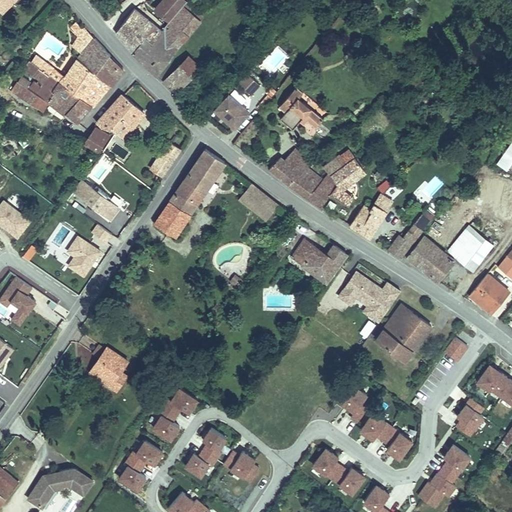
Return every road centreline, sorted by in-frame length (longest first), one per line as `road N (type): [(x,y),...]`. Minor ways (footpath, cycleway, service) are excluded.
road 1 (residential): [(487,332),(436,397),(424,452),(411,471),(393,474),(315,429),(255,511)]
road 2 (residential): [(193,130),(487,332)]
road 3 (residential): [(83,309),(193,130)]
road 4 (residential): [(72,0),(193,130)]
road 5 (residential): [(0,428),(83,309)]
